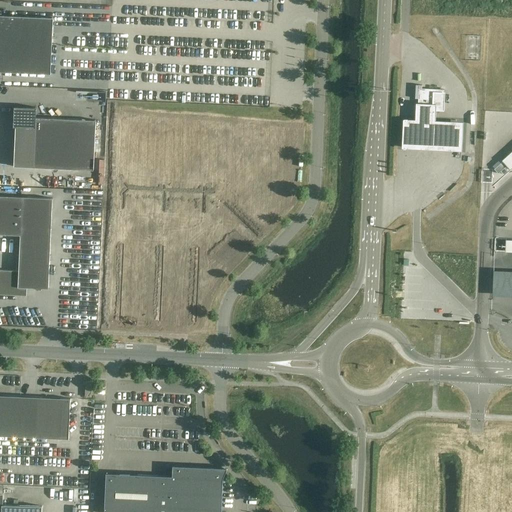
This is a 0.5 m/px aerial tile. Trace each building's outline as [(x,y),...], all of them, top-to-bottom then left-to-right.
[(0,71),(3,72),(51,74),(53,18),(1,16),(1,13),(0,13),(0,71)] [(105,102),(105,85),(74,85),(74,101),(105,102)] [(444,94),(444,90),(419,88),(418,104),(418,108),(443,110),(444,94)] [(411,120),(404,119),(403,149),(410,149),(454,152),(465,152),(466,123),(455,122),(437,122),(438,105),(418,104),(417,120),(411,120)] [(94,170),(96,120),(36,118),(37,108),(14,107),(14,127),(16,127),(14,167),(94,170)] [(79,172),(79,185),(95,186),(95,172),(79,172)] [(87,190),(87,204),(97,204),(96,190),(87,190)] [(0,234),(21,235),(22,197),(0,196),(0,234)] [(22,197),(21,235),(19,271),(0,270),(0,294),(26,295),(27,287),(48,289),(52,198),(22,197)] [(0,435),(69,439),(70,399),(0,395),(0,435)] [(173,465),(173,466),(172,476),(106,473),(104,511),(221,511),(223,479),(228,468),(173,465)] [(2,495),(0,494),(0,511),(41,511),(42,506),(2,505),(2,495)]
